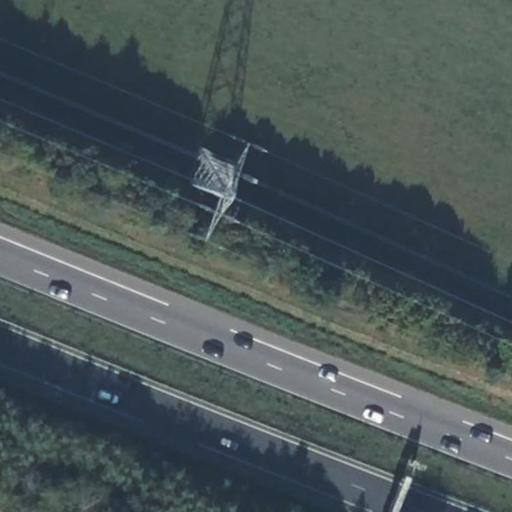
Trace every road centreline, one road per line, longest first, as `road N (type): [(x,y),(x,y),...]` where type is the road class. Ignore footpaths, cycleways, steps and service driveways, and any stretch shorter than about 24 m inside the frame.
road 1 (trunk): [(511,457),(0,254)]
road 2 (trunk): [(0,341),(427,511)]
